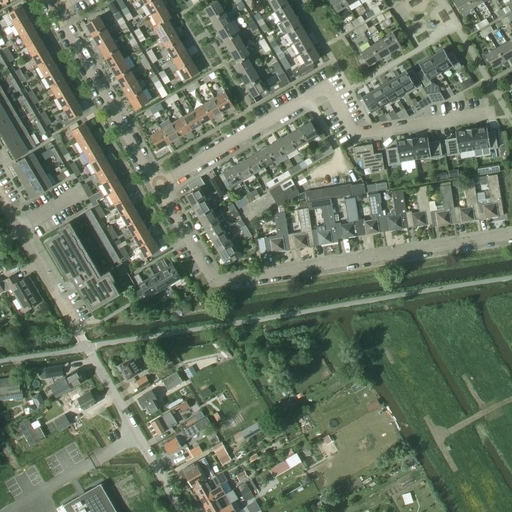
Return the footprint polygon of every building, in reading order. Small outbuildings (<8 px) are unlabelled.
[(150,0),(145,3),(151,14),(164,6),(160,0),(150,0)] [(214,0),(203,7),(209,18),(223,10),(216,0),(214,0)] [(267,0),(274,11),(288,3),(285,0),(267,0)] [(347,6),(343,0),(328,0),(336,13),(347,6)] [(472,7),(467,0),(454,0),(453,0),(461,14),(472,7)] [(242,1),(236,4),(239,9),(245,6),(242,1)] [(113,2),(108,5),(111,9),(112,12),(117,9),(115,7),(113,2)] [(274,11),(280,22),(294,14),(288,3),(274,11)] [(8,13),(14,24),(27,16),(21,5),(8,13)] [(508,5),(502,8),(505,14),(511,11),(508,5)] [(153,26),(154,27),(171,17),(164,6),(151,14),(157,24),(153,26)] [(372,10),(374,14),(380,11),(381,11),(378,6),(377,7),(372,10)] [(505,14),(502,8),(496,12),(500,17),(505,14)] [(209,18),(216,29),(229,21),(223,10),(209,18)] [(253,15),(256,21),(262,18),(259,12),(253,15)] [(280,22),(287,33),(300,25),(294,14),(280,22)] [(376,18),(379,22),(385,18),(382,14),(376,18)] [(14,24),(20,34),(34,27),(27,16),(14,24)] [(85,24),(92,35),(105,27),(99,16),(85,24)] [(501,19),(504,25),(510,21),(507,16),(501,19)] [(154,27),(160,37),(173,30),(167,19),(171,17),(154,27)] [(246,20),(249,26),(255,23),(251,17),(246,20)] [(262,18),(256,21),(259,27),(265,23),(262,18)] [(358,24),(355,20),(344,26),(347,31),(358,24)] [(216,29),(222,40),(236,32),(229,21),(216,29)] [(255,23),(249,26),(252,31),(258,28),(255,23)] [(366,24),(360,27),(362,32),(368,28),(366,24)] [(287,33),(293,44),(307,36),(300,25),(287,33)] [(20,34),(26,45),(40,37),(34,27),(20,34)] [(92,35),(98,45),(111,37),(105,27),(92,35)] [(135,32),(138,37),(143,34),(140,29),(135,32)] [(160,37),(166,48),(179,40),(173,30),(160,37)] [(222,40),(228,51),(242,43),(236,32),(222,40)] [(127,36),(130,42),(135,39),(132,33),(127,36)] [(393,33),(382,40),(390,53),(401,46),(393,33)] [(143,34),(138,37),(141,43),(146,40),(143,34)] [(266,37),(269,43),(275,40),(271,34),(266,37)] [(293,44),(299,55),(313,47),(307,36),(293,44)] [(26,45),(32,56),(46,48),(40,37),(26,45)] [(98,45),(104,56),(118,48),(111,37),(98,45)] [(258,41),(262,48),(268,44),(264,38),(258,41)] [(135,39),(130,42),(133,47),(139,44),(135,39)] [(166,48),(172,59),(186,51),(179,40),(166,48)] [(275,40),(269,43),(272,48),(278,45),(275,40)] [(382,40),(371,46),(379,60),(390,53),(382,40)] [(511,50),(507,42),(496,48),(504,62),(511,56),(511,50)] [(242,43),(228,51),(235,61),(248,53),(242,43)] [(268,44),(262,48),(265,53),(271,49),(268,44)] [(379,60),(371,46),(360,53),(368,66),(379,60)] [(313,47),(299,55),(304,63),(291,71),(295,77),(304,72),(309,69),(314,66),(312,62),(320,58),(313,47)] [(3,51),(6,57),(11,54),(7,48),(3,51)] [(32,56),(39,66),(52,58),(46,48),(32,56)] [(104,56),(110,67),(124,59),(118,48),(104,56)] [(496,48),(485,54),(493,68),(504,62),(496,48)] [(147,53),(150,59),(156,56),(152,50),(147,53)] [(444,50),(431,57),(440,72),(452,65),(455,70),(461,66),(452,53),(447,56),(444,50)] [(172,59),(179,69),(192,62),(186,51),(172,59)] [(232,63),(239,74),(252,66),(245,55),(248,53),(235,61),(232,63)] [(139,58),(143,63),(148,60),(144,54),(139,58)] [(156,56),(150,59),(154,64),(159,61),(156,56)] [(422,70),(417,73),(425,87),(431,84),(429,79),(440,72),(431,57),(419,64),(422,70)] [(39,66),(45,77),(58,69),(52,58),(39,66)] [(110,67),(116,77),(130,69),(124,59),(110,67)] [(148,60),(143,63),(146,69),(151,66),(148,60)] [(272,63),(275,69),(280,66),(277,60),(272,63)] [(192,62),(179,69),(185,80),(198,72),(192,62)] [(239,74),(245,85),(258,77),(252,66),(239,74)] [(15,72),(19,78),(23,75),(20,69),(15,72)] [(45,77),(51,87),(64,80),(58,69),(45,77)] [(116,77),(123,88),(136,80),(130,69),(116,77)] [(405,71),(397,76),(407,94),(416,88),(406,70),(405,71)] [(160,74),(163,80),(168,77),(165,71),(160,74)] [(152,78),(155,84),(160,81),(157,75),(152,78)] [(397,76),(388,81),(399,99),(407,94),(397,76)] [(251,96),(257,92),(258,92),(265,88),(258,77),(245,85),(251,96)] [(470,78),(466,81),(469,86),(474,84),(470,78)] [(51,87),(57,98),(71,90),(64,80),(51,87)] [(123,88),(129,98),(142,91),(136,80),(123,88)] [(388,81),(379,86),(388,102),(390,104),(399,99),(388,81)] [(198,82),(193,85),(196,90),(201,87),(198,82)] [(196,90),(193,85),(187,88),(190,94),(196,90)] [(379,86),(370,92),(379,107),(388,102),(379,86)] [(27,93),(31,99),(36,96),(32,90),(27,93)] [(57,98),(63,109),(77,101),(71,90),(57,98)] [(0,93),(0,108),(10,102),(4,91),(0,93)] [(142,91),(129,98),(135,109),(140,106),(149,101),(142,91)] [(225,92),(214,98),(223,112),(233,106),(225,92)] [(362,98),(358,100),(367,114),(370,112),(371,112),(379,107),(370,92),(362,97),(362,96),(361,97),(362,98)] [(439,92),(427,94),(432,103),(444,101),(439,92)] [(176,93),(171,97),(174,102),(179,98),(176,93)] [(174,102),(171,97),(165,100),(168,105),(174,102)] [(214,98),(204,104),(212,118),(223,112),(214,98)] [(77,101),(63,109),(70,119),(78,115),(83,111),(77,101)] [(0,108),(0,122),(16,113),(10,102),(0,108)] [(204,104),(193,111),(201,124),(212,118),(204,104)] [(40,114),(43,120),(48,118),(44,111),(40,114)] [(193,111),(183,117),(191,131),(201,124),(193,111)] [(0,122),(0,131),(3,136),(23,124),(16,113),(0,122)] [(183,117),(172,123),(180,137),(191,131),(183,117)] [(311,121),(299,128),(308,142),(319,136),(320,138),(322,137),(325,135),(318,124),(314,127),(311,121)] [(72,131),(78,141),(91,133),(85,123),(72,131)] [(172,123),(161,129),(169,143),(180,137),(172,123)] [(3,136),(9,147),(29,135),(23,124),(3,136)] [(475,129),(471,129),(474,149),(489,147),(489,149),(497,148),(494,132),(487,133),(486,127),(476,129),(476,127),(475,127),(475,129)] [(299,128),(288,134),(297,149),(308,142),(299,128)] [(169,143),(161,129),(151,136),(159,149),(169,143)] [(471,129),(466,130),(466,129),(465,129),(465,130),(456,132),(455,132),(456,138),(445,140),(447,155),(459,154),(459,152),(474,149),(471,129)] [(78,141),(84,152),(97,144),(91,133),(78,141)] [(288,134),(278,141),(286,155),(297,149),(288,134)] [(29,135),(9,147),(16,158),(36,146),(29,135)] [(416,138),(412,139),(415,159),(434,156),(434,158),(442,156),(439,141),(428,142),(427,136),(426,136),(426,137),(417,138),(416,137),(416,138)] [(397,147),(386,149),(388,165),(400,163),(399,161),(415,159),(412,139),(407,140),(407,138),(406,138),(406,140),(396,141),(397,147)] [(57,144),(61,151),(66,148),(62,141),(57,144)] [(278,141),(267,147),(275,161),(286,155),(278,141)] [(84,152),(90,162),(103,155),(97,144),(84,152)] [(383,171),(384,170),(381,153),(373,154),(372,144),(353,147),(353,148),(354,148),(355,160),(362,158),(363,166),(371,165),(372,172),(383,170),(383,171)] [(267,147),(256,153),(264,167),(275,161),(267,147)] [(323,156),(321,151),(315,155),(318,159),(323,156)] [(12,164),(19,175),(39,163),(32,152),(12,164)] [(256,153),(245,160),(253,174),(264,167),(256,153)] [(90,162),(96,173),(110,165),(103,155),(90,162)] [(245,160),(234,166),(242,180),(253,174),(245,160)] [(69,165),(73,172),(78,169),(74,162),(69,165)] [(19,175),(25,186),(45,175),(39,163),(19,175)] [(96,173),(102,184),(116,176),(110,165),(96,173)] [(242,180),(234,166),(223,172),(231,187),(242,180)] [(84,174),(77,178),(79,182),(86,179),(84,174)] [(484,192),(476,193),(478,204),(477,204),(480,219),(491,217),(504,215),(497,174),(486,176),(487,184),(490,198),(485,199),(484,192)] [(45,175),(25,186),(32,197),(52,186),(45,175)] [(102,184),(109,194),(122,186),(116,176),(102,184)] [(185,195),(191,206),(206,198),(200,187),(204,185),(200,177),(188,184),(192,191),(185,195)] [(453,208),(456,223),(480,219),(477,204),(478,204),(476,193),(473,178),(463,180),(467,208),(460,209),(459,207),(453,208)] [(291,179),(280,185),(283,190),(294,184),(291,179)] [(215,185),(218,191),(223,188),(220,182),(215,185)] [(377,191),(387,190),(386,182),(376,184),(377,191)] [(82,186),(86,193),(91,190),(86,183),(82,186)] [(352,185),(353,195),(355,195),(362,194),(366,193),(364,183),(352,185)] [(294,184),(283,190),(286,195),(297,189),(294,184)] [(280,185),(269,192),(272,197),(283,190),(280,185)] [(434,201),(428,202),(430,212),(432,224),(432,227),(456,223),(453,208),(450,185),(439,187),(442,205),(436,206),(435,206),(434,201)] [(109,194),(115,205),(128,197),(122,186),(109,194)] [(405,212),(408,227),(432,224),(430,212),(428,202),(426,186),(415,188),(419,212),(412,213),(411,211),(406,212),(405,212)] [(223,188),(218,191),(221,196),(226,193),(223,188)] [(286,195),(289,201),(300,194),(297,189),(286,195)] [(283,190),(272,197),(275,202),(286,195),(283,190)] [(382,216),(385,231),(408,227),(405,212),(406,212),(402,190),(392,191),(396,216),(389,217),(388,215),(382,216)] [(252,198),(250,193),(244,196),(247,201),(248,203),(254,200),(253,197),(252,198)] [(358,220),(361,235),(385,231),(382,216),(379,193),(368,195),(372,220),(365,221),(364,219),(359,220),(358,220)] [(286,195),(275,202),(278,207),(289,201),(286,195)] [(206,198),(191,206),(198,217),(212,209),(216,206),(210,196),(206,198)] [(115,205),(121,215),(134,207),(128,197),(115,205)] [(335,224),(337,239),(361,235),(358,220),(359,220),(356,201),(355,197),(344,199),(348,224),(341,225),(341,223),(335,224)] [(308,207),(308,209),(308,210),(322,208),(324,225),(316,226),(317,230),(312,231),(311,231),(313,240),(314,246),(338,242),(337,239),(335,224),(335,221),(334,215),(332,205),(331,198),(330,199),(324,200),(319,200),(313,201),(307,202),(308,206),(308,207)] [(301,203),(298,203),(300,210),(308,209),(308,207),(308,206),(307,202),(307,201),(301,202),(301,203)] [(94,207),(98,214),(103,212),(99,204),(94,207)] [(121,215),(127,226),(140,218),(134,207),(121,215)] [(198,217),(204,228),(223,217),(220,211),(215,214),(212,209),(198,217)] [(236,209),(231,212),(234,218),(239,215),(236,209)] [(294,234),(288,235),(290,250),(314,246),(313,240),(311,231),(312,231),(308,210),(308,209),(300,210),(297,210),(301,235),(294,236),(294,234)] [(84,214),(110,257),(116,254),(91,210),(84,214)] [(290,250),(284,212),(274,214),(278,238),(270,240),(270,238),(258,239),(260,255),(290,250)] [(204,228),(210,239),(230,228),(223,217),(204,228)] [(127,226),(133,236),(147,229),(140,218),(127,226)] [(53,244),(48,247),(53,255),(57,252),(61,259),(57,262),(60,268),(65,265),(69,272),(65,275),(68,280),(68,281),(71,279),(76,286),(77,289),(83,298),(83,299),(86,297),(90,304),(95,301),(98,306),(114,296),(111,291),(116,288),(113,281),(115,280),(109,270),(101,275),(98,277),(89,260),(88,261),(84,254),(84,253),(81,248),(80,248),(76,241),(77,241),(73,235),(71,233),(75,231),(69,222),(57,229),(59,232),(49,238),(53,244)] [(106,228),(111,235),(115,233),(111,225),(107,228),(106,228)] [(210,239),(217,250),(231,241),(229,237),(234,235),(230,228),(210,239)] [(133,236),(139,247),(153,239),(147,229),(133,236)] [(248,231),(244,234),(247,239),(252,236),(248,231)] [(153,239),(139,247),(146,258),(146,257),(159,250),(153,239)] [(231,241),(217,250),(223,261),(230,257),(233,261),(240,257),(238,253),(231,241)] [(119,249),(123,257),(128,254),(123,246),(119,249)] [(156,263),(161,271),(170,284),(181,278),(173,264),(166,268),(161,260),(156,263)] [(115,264),(120,272),(126,268),(121,261),(115,264)] [(145,270),(150,277),(158,291),(170,284),(161,271),(154,275),(150,267),(145,270)] [(15,274),(4,280),(4,281),(8,287),(8,288),(10,287),(24,310),(38,302),(24,278),(19,281),(15,274)] [(150,277),(143,282),(138,274),(134,276),(139,285),(141,289),(134,293),(142,306),(149,302),(147,298),(158,291),(150,277)] [(0,283),(0,288),(2,291),(3,290),(6,289),(8,287),(4,281),(1,282),(0,283)] [(225,346),(221,349),(228,357),(232,354),(225,346)] [(118,366),(122,373),(124,372),(128,378),(141,370),(140,367),(145,364),(154,359),(151,354),(143,359),(142,357),(136,361),(133,356),(118,366)] [(196,372),(192,365),(185,369),(189,376),(196,372)] [(45,369),(47,377),(63,374),(62,366),(45,369)] [(54,384),(53,386),(54,388),(55,390),(56,392),(57,393),(59,394),(61,394),(84,381),(77,369),(55,382),(54,384)] [(162,380),(168,390),(183,381),(177,371),(162,380)] [(136,382),(141,389),(149,383),(145,376),(136,382)] [(0,395),(1,399),(16,397),(16,398),(22,397),(21,390),(18,391),(16,378),(0,380),(0,395)] [(208,387),(200,392),(203,398),(211,393),(208,387)] [(59,398),(63,405),(72,400),(75,406),(81,403),(84,409),(96,402),(90,391),(80,397),(78,393),(70,398),(68,393),(59,398)] [(159,408),(156,402),(158,400),(152,391),(137,399),(143,409),(146,407),(149,414),(159,408)] [(186,401),(179,405),(179,406),(182,411),(189,407),(189,406),(186,401)] [(34,404),(27,406),(29,413),(37,411),(34,404)] [(177,423),(172,415),(175,412),(173,409),(163,415),(159,418),(151,422),(158,434),(166,429),(177,423)] [(51,432),(52,435),(60,431),(60,430),(70,424),(65,414),(54,420),(59,428),(51,432)] [(29,419),(19,425),(30,446),(40,440),(40,439),(45,437),(40,426),(34,429),(34,427),(31,422),(29,419)] [(182,431),(163,443),(169,454),(186,444),(184,441),(187,440),(199,432),(198,431),(205,427),(201,420),(182,431)] [(257,422),(241,431),(245,438),(246,440),(262,430),(257,422)] [(224,447),(221,442),(212,447),(215,452),(224,447)] [(291,448),(282,453),(286,459),(294,455),(291,448)] [(250,462),(259,458),(256,453),(248,458),(250,462)] [(228,455),(220,460),(222,464),(231,459),(229,455),(228,455)] [(187,477),(188,479),(207,468),(210,466),(204,457),(183,469),(180,471),(184,478),(187,477)] [(274,478),(291,468),(286,459),(269,469),(274,478)] [(188,479),(193,488),(212,477),(214,475),(215,475),(210,466),(207,468),(188,479)] [(240,473),(237,475),(240,481),(243,480),(248,477),(244,471),(240,473)] [(214,475),(193,488),(199,497),(220,484),(215,475),(214,475)] [(116,511),(100,483),(63,505),(67,511),(116,511)] [(220,484),(199,497),(204,506),(226,493),(220,484)] [(240,491),(243,496),(250,491),(247,486),(240,491)] [(250,491),(243,496),(246,501),(253,497),(250,491)] [(226,493),(204,506),(207,511),(214,511),(231,503),(226,493)] [(313,505),(316,510),(323,506),(320,501),(313,505)] [(231,503),(214,511),(235,511),(236,511),(231,503)]
